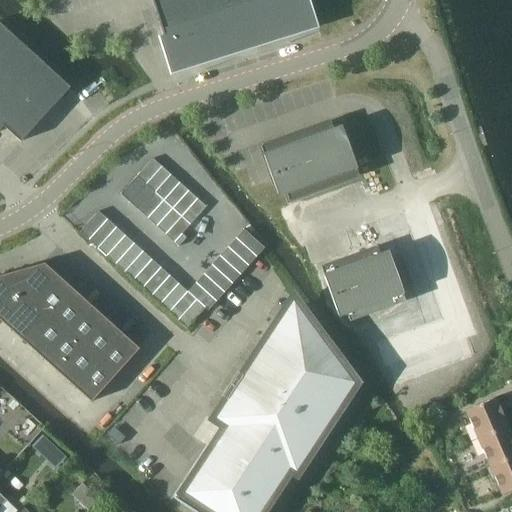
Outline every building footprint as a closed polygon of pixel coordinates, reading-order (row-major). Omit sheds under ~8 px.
[(303,0),(151,0),(173,69),(312,25),(303,0)] [(69,87),(0,24),(0,129),(3,127),(20,142),(69,87)] [(358,176),(345,140),(340,126),(333,128),(330,121),(260,146),(278,197),(286,194),(289,201),(358,176)] [(145,185),(161,167),(152,159),(136,177),(145,185)] [(154,193),(170,175),(161,167),(145,185),(154,193)] [(163,201),(179,183),(170,175),(154,193),(163,201)] [(145,185),(136,177),(120,195),(129,203),(145,185)] [(172,209),(188,191),(179,183),(163,201),(172,209)] [(154,193),(145,185),(129,203),(138,211),(154,193)] [(181,217),(197,199),(188,191),(172,209),(181,217)] [(147,219),(163,201),(154,193),(138,211),(147,219)] [(190,225),(206,207),(197,199),(181,217),(190,225)] [(172,209),(163,201),(147,219),(156,227),(172,209)] [(181,217),(172,209),(156,227),(165,235),(181,217)] [(79,232),(88,240),(107,220),(98,212),(79,232)] [(181,234),(190,225),(181,217),(165,235),(174,243),(181,234)] [(116,228),(107,220),(88,240),(97,248),(116,228)] [(125,236),(116,228),(97,248),(106,257),(125,236)] [(264,248),(243,230),(235,239),(256,257),(264,248)] [(186,238),(181,234),(174,243),(178,247),(186,238)] [(134,244),(125,236),(106,257),(115,265),(134,244)] [(256,257),(235,239),(227,247),(248,266),(256,257)] [(142,252),(134,244),(115,265),(124,273),(142,252)] [(405,301),(392,265),(387,251),(379,254),(376,246),(320,266),(339,317),(346,315),(349,322),(405,301)] [(248,266),(227,247),(219,256),(240,275),(248,266)] [(133,281),(151,260),(142,252),(124,273),(133,281)] [(240,275),(219,256),(211,265),(232,284),(240,275)] [(160,268),(151,260),(133,281),(142,289),(160,268)] [(0,275),(0,321),(90,403),(139,349),(44,263),(0,275)] [(232,284),(211,265),(203,274),(224,293),(232,284)] [(169,276),(160,268),(142,289),(150,297),(169,276)] [(224,293),(203,274),(195,283),(216,302),(224,293)] [(178,284),(169,276),(150,297),(159,305),(178,284)] [(216,302),(195,283),(187,292),(205,308),(208,311),(216,302)] [(205,308),(187,292),(178,284),(159,305),(186,329),(205,308)] [(193,511),(267,511),(353,382),(297,308),(297,307),(282,330),(276,326),(266,342),(272,346),(172,498),(193,511)] [(466,411),(477,438),(508,425),(496,397),(466,411)] [(511,455),(511,433),(508,425),(477,438),(489,466),(511,455)] [(42,435),(32,447),(47,460),(57,449),(42,435)] [(511,488),(511,455),(489,466),(502,493),(511,488)] [(0,511),(14,511),(16,510),(8,503),(0,495),(0,511)]
